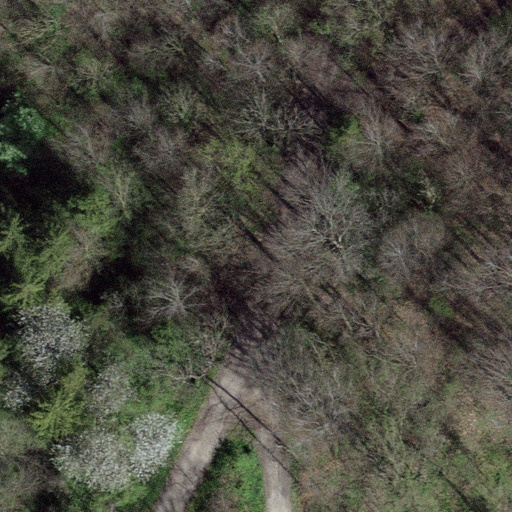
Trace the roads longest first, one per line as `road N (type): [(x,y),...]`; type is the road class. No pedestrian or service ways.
road 1 (track): [(171,511),(239,374),(345,0)]
road 2 (track): [(270,511),(239,374)]
